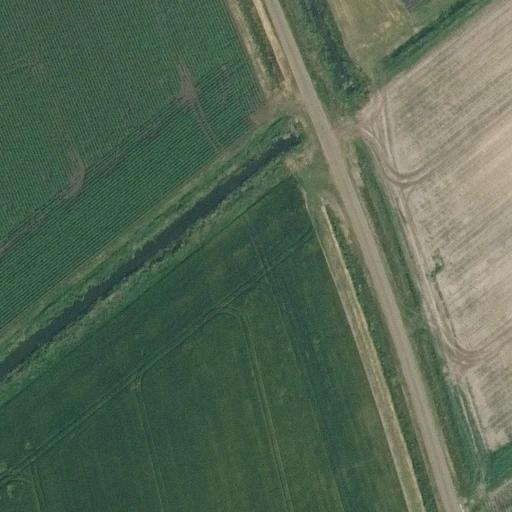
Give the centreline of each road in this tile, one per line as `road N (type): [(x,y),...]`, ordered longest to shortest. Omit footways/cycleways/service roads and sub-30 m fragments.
road 1 (unclassified): [(452,511),(365,238),(271,0)]
road 2 (track): [(307,93),(427,0)]
